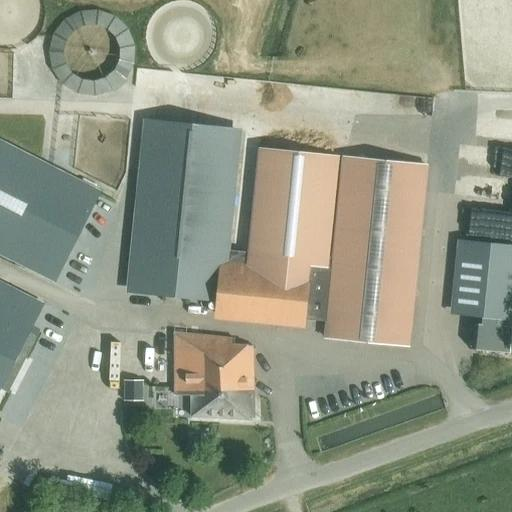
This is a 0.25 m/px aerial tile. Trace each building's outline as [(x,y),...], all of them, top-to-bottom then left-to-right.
[(143,32),(72,8),(48,81),(118,105),(143,32)] [(409,346),(427,167),(342,159),(331,255),(328,254),(339,158),(259,150),(248,253),(224,251),(236,130),(149,122),(132,292),(217,300),(216,315),(303,324),(304,319),(326,322),(324,337),(409,346)] [(53,278),(96,194),(50,170),(0,145),(0,250),(7,254),(53,278)] [(507,204),(508,189),(473,187),(472,202),(507,204)] [(478,325),(476,351),(511,354),(511,344),(511,246),(460,241),(453,310),(483,313),(482,325),(478,325)] [(0,388),(42,307),(0,285),(0,388)] [(190,419),(254,420),(253,346),(234,345),(234,339),(174,333),(173,397),(190,397),(190,419)] [(124,381),(124,401),(135,401),(135,381),(124,381)]
